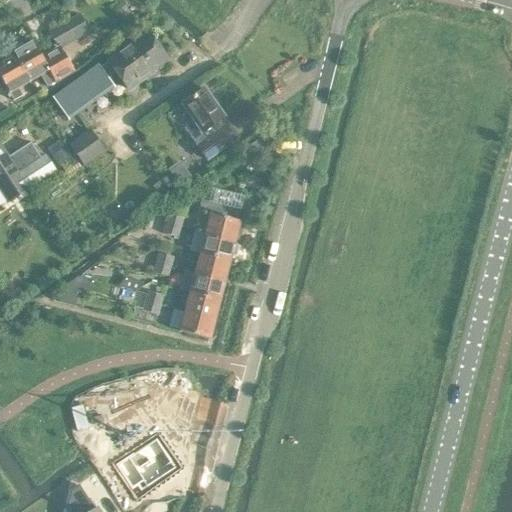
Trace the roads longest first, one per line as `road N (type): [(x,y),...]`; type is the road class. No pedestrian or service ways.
road 1 (unclassified): [(214,511),(346,0)]
road 2 (tertiary): [(430,511),(511,193)]
